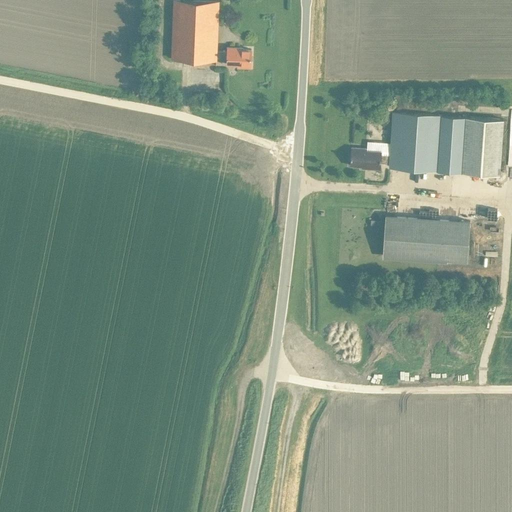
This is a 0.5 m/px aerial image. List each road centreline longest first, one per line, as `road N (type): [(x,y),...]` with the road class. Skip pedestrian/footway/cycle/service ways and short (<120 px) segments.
road 1 (unclassified): [(245,511),(295,187),(303,0)]
road 2 (track): [(276,511),(293,392),(266,370),(250,376),(242,391),(216,511)]
road 3 (track): [(182,113),(0,76)]
